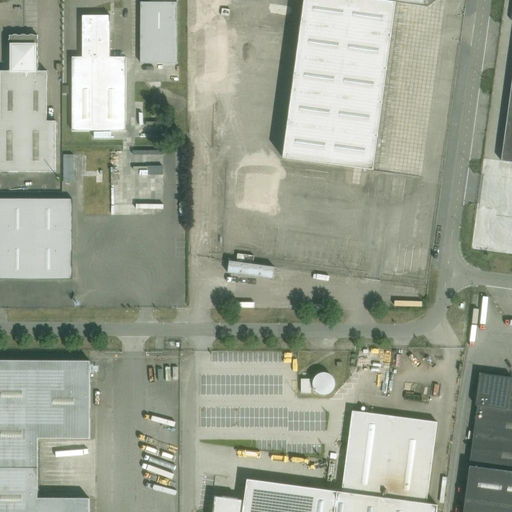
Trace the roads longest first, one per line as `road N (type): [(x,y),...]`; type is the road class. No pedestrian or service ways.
road 1 (unclassified): [(446,274),(436,316),(413,334),(0,330)]
road 2 (unclassified): [(484,0),(446,274)]
